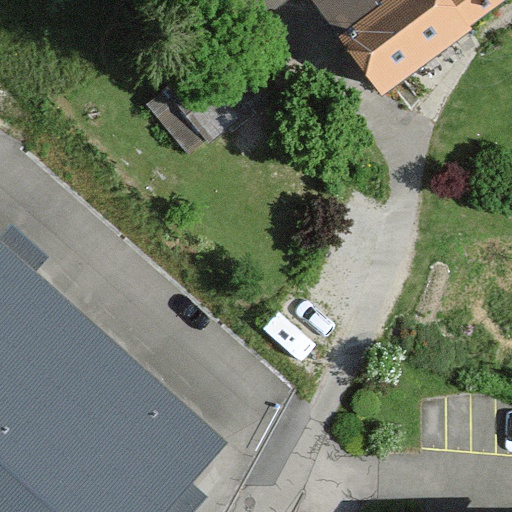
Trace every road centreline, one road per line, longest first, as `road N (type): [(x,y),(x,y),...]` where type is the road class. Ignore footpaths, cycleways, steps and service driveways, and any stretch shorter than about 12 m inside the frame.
road 1 (residential): [(282,491),(358,348),(408,155)]
road 2 (residential): [(326,491),(511,492)]
